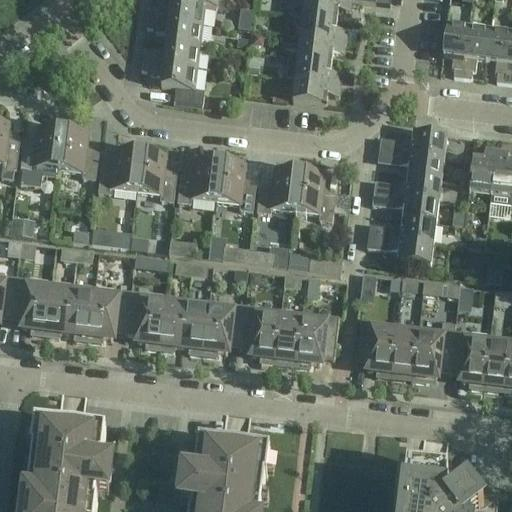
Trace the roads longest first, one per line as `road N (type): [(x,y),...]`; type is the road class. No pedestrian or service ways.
road 1 (residential): [(511,438),(13,378)]
road 2 (residential): [(367,154),(132,123),(56,17)]
road 3 (residential): [(354,281),(367,154)]
